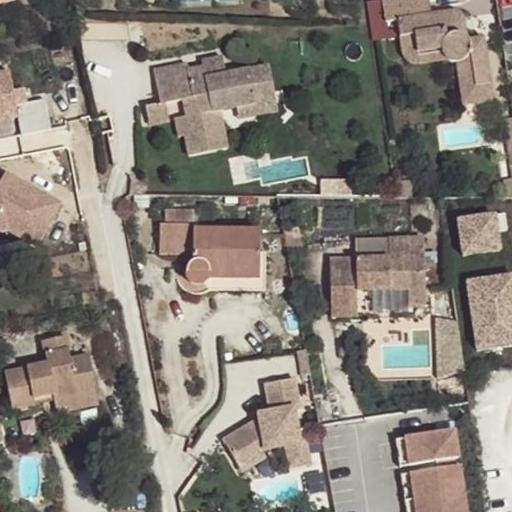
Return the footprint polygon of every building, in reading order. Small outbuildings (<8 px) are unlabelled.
[(426,0),(395,0),(382,2),(385,22),(398,20),(400,37),(413,35),(416,53),(440,50),(442,55),(443,57),(446,60),(448,61),(451,63),(455,64),(457,73),(462,72),(465,85),(459,85),(462,106),(492,102),(482,37),(466,40),(465,34),(459,35),(457,25),(464,24),(464,22),(462,18),(461,16),(459,15),(458,14),(456,13),(454,12),(451,12),(429,16),(426,0)] [(440,50),(416,53),(413,35),(400,37),(402,55),(403,57),(405,59),(407,61),(410,63),(414,64),(446,60),(443,57),(442,55),(440,50)] [(46,67),(57,65),(53,47),(43,50),(46,67)] [(201,61),(202,67),(221,64),(220,58),(201,61)] [(160,104),(164,104),(181,100),(185,120),(188,135),(184,136),(187,155),(226,148),(220,111),(235,108),(274,102),(266,67),(224,75),(221,64),(202,67),(186,70),(186,65),(154,70),(160,104)] [(0,120),(15,117),(14,106),(26,103),(23,89),(15,90),(10,72),(0,74),(0,120)] [(22,135),(49,131),(44,102),(17,108),(22,135)] [(274,102),(235,108),(238,119),(275,112),(274,102)] [(167,123),(164,104),(160,104),(146,107),(149,126),(167,123)] [(500,178),(503,198),(511,198),(511,117),(502,119),(511,177),(500,178)] [(188,135),(185,120),(175,121),(178,136),(184,136),(188,135)] [(0,176),(0,227),(6,226),(37,242),(58,201),(4,170),(0,176)] [(505,213),(457,220),(463,256),(500,249),(497,231),(507,229),(505,213)] [(175,254),(176,227),(161,226),(160,254),(175,254)] [(193,227),(176,227),(175,254),(192,255),(193,232),(193,227)] [(258,233),(193,232),(192,255),(192,263),(189,267),(188,269),(187,271),(186,274),(186,276),(187,280),(189,282),(191,284),(195,285),(198,286),(202,284),(205,283),(207,279),(209,280),(263,280),(263,256),(258,255),(258,233)] [(424,305),(424,239),(389,238),(389,258),(329,257),(329,314),(355,314),(355,288),(407,289),(407,305),(417,304),(424,305)] [(511,275),(467,282),(477,349),(511,344),(511,275)] [(263,291),(263,280),(209,280),(208,291),(263,291)] [(360,293),(361,313),(375,312),(374,292),(360,293)] [(424,305),(417,304),(417,314),(429,314),(429,305),(424,305)] [(438,328),(437,378),(465,374),(463,364),(458,325),(438,328)] [(9,408),(33,404),(32,398),(51,394),(53,401),(94,392),(88,355),(68,359),(64,339),(41,343),(46,365),(2,373),(9,408)] [(299,410),(294,381),(263,387),(268,415),(256,417),(257,421),(259,424),(246,432),(244,429),(223,442),(233,459),(256,446),(261,454),(284,449),(299,447),(298,442),(293,411),(299,410)] [(96,404),(94,392),(53,401),(55,411),(96,404)] [(32,398),(33,404),(53,401),(51,394),(32,398)] [(259,424),(257,421),(244,429),(246,432),(259,424)] [(436,462),(458,459),(454,432),(405,439),(410,466),(436,462)] [(400,468),(410,466),(405,439),(396,441),(400,468)] [(310,467),(305,441),(298,442),(299,447),(284,449),(288,471),(310,467)] [(233,459),(242,475),(266,462),(261,454),(256,446),(233,459)] [(437,471),(460,467),(458,459),(436,462),(437,471)] [(463,493),(460,467),(437,471),(411,474),(414,500),(463,493)] [(405,502),(414,500),(411,474),(401,476),(405,502)] [(339,511),(363,511),(364,489),(340,489),(339,511)] [(466,511),(463,493),(414,500),(416,511),(466,511)] [(406,511),(416,511),(414,500),(405,502),(406,511)]
